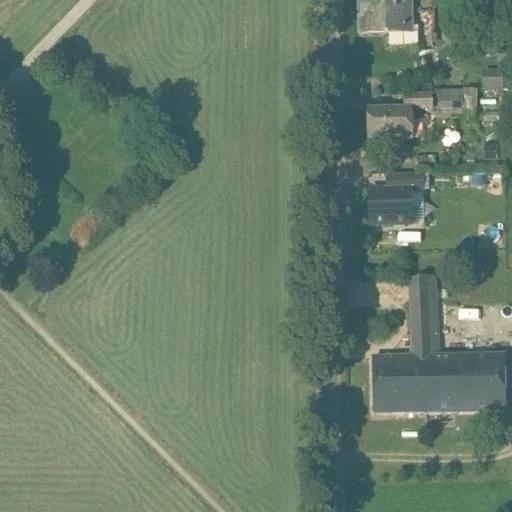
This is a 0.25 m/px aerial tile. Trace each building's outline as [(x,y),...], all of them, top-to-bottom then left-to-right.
[(360,0),(361,36),(389,35),(389,46),(418,45),(418,29),(410,29),(409,0),(360,0)] [(507,90),(505,71),(485,72),(486,92),(507,90)] [(463,93),(437,93),(437,111),(463,110),(463,93)] [(432,96),(404,97),(404,110),(412,110),(412,111),(433,111),(432,96)] [(404,110),(367,110),(368,142),(413,142),(413,140),(429,140),(428,122),(412,122),(412,111),(412,110),(404,110)] [(412,192),(369,193),(370,227),(412,226),(412,192)] [(505,356),(439,357),(438,348),(432,348),(429,280),(409,281),(413,358),(414,415),(505,414),(505,356)] [(413,358),(373,359),(374,416),(414,415),(413,358)]
